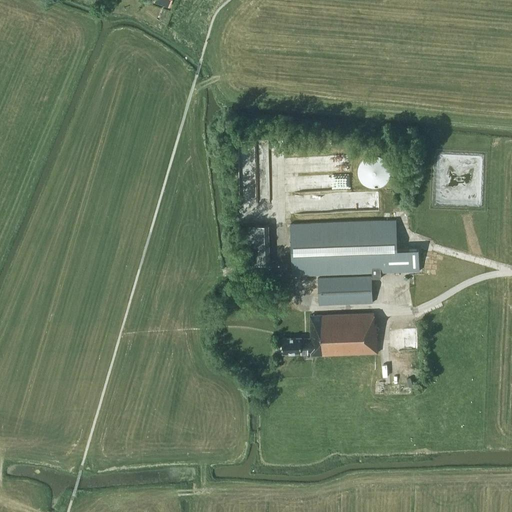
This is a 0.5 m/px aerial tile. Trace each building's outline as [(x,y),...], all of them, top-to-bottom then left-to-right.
[(390,172),(390,170),(390,169),(390,168),(390,167),(389,166),(389,165),(388,164),(388,163),(387,162),(387,161),(386,160),(385,159),(384,159),(383,158),(382,157),(381,156),(379,156),(378,156),(377,155),(376,155),(375,155),(374,155),(373,155),(372,155),(371,155),(370,156),(369,156),(367,156),(366,157),(365,158),(364,159),(363,160),(362,160),(361,161),(361,162),(360,163),(360,164),(359,165),(359,166),(359,167),(358,168),(358,169),(358,171),(358,172),(358,173),(358,174),(359,175),(359,176),(359,177),(360,178),(360,179),(361,180),(361,181),(362,182),(363,183),(364,183),(365,184),(366,185),(367,185),(368,186),(369,186),(370,186),(371,187),(372,187),(373,187),(374,187),(375,187),(376,187),(377,187),(379,186),(380,186),(381,186),(382,185),(383,185),(384,184),(384,183),(385,182),(386,182),(387,181),(387,180),(388,179),(388,178),(389,177),(389,176),(390,175),(390,174),(390,173),(390,172)] [(381,272),(420,270),(419,248),(397,249),(396,219),(371,220),(290,223),(292,276),(372,272),(372,278),(381,278),(381,272)] [(270,263),(269,224),(247,225),(248,264),(270,263)] [(319,304),(373,302),(372,275),(318,277),(319,304)] [(311,351),(311,355),(377,352),(379,352),(379,349),(377,349),(376,323),(374,323),(374,312),(310,315),(311,338),(301,338),(301,337),(282,338),(283,353),(302,352),(311,351)]
